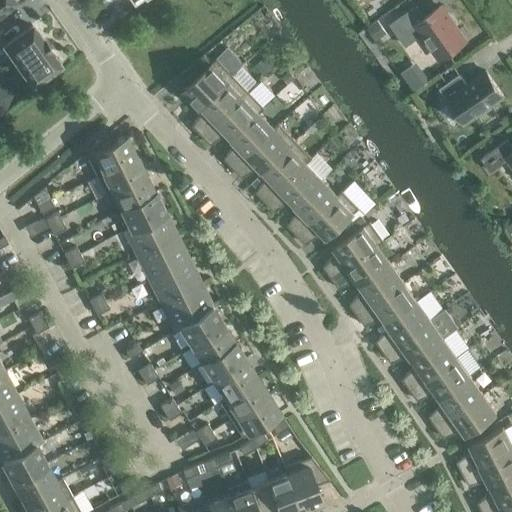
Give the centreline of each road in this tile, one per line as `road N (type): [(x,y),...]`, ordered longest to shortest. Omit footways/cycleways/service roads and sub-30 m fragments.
road 1 (residential): [(406,511),(284,282),(238,218),(121,92)]
road 2 (unknown): [(0,192),(141,436)]
road 3 (residential): [(0,190),(121,92)]
